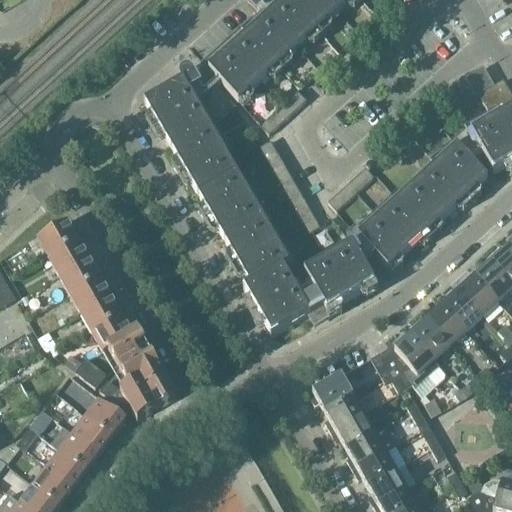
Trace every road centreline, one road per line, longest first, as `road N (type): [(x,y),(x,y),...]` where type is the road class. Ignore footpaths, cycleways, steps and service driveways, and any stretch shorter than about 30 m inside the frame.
road 1 (residential): [(93,511),(139,453),(191,418),(196,403),(52,159)]
road 2 (residential): [(264,377),(383,311),(511,198)]
road 3 (residential): [(264,377),(116,113)]
road 4 (residential): [(116,113),(128,88),(225,0)]
road 5 (residential): [(346,511),(264,377)]
